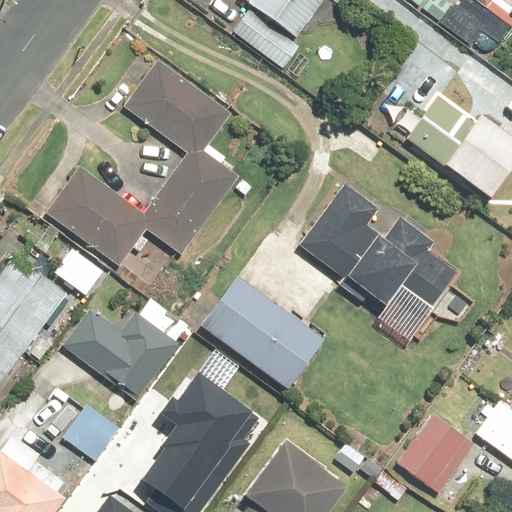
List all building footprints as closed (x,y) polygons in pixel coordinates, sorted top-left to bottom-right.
[(230,33),(281,71),(298,48),(291,43),(323,0),(236,0),(248,9),(230,33)] [(439,0),(403,0),(436,24),(449,7),(439,0)] [(511,0),(463,0),(509,32),(511,26),(511,0)] [(78,167),(43,214),(117,268),(144,231),(178,257),(237,179),(201,152),(228,115),(157,62),(122,109),(184,155),(140,213),(78,167)] [(511,144),(440,90),(401,140),(485,203),(511,167),(511,144)] [(344,179),(296,249),(339,279),(334,285),(377,314),(389,296),(423,319),(456,273),(426,252),(432,243),(396,218),(381,238),(364,226),(380,204),(344,179)] [(69,249),(50,274),(82,298),(101,272),(69,249)] [(11,254),(0,269),(0,384),(66,295),(11,254)] [(233,274),(195,325),(284,392),(322,340),(233,274)] [(85,310),(59,347),(135,402),(178,342),(135,311),(118,334),(85,310)] [(179,417),(136,479),(149,488),(141,500),(158,511),(190,511),(258,416),(194,371),(175,399),(168,395),(161,405),(179,417)] [(475,409),(460,396),(443,416),(458,428),(475,409)] [(84,405),(59,439),(93,464),(119,430),(84,405)] [(511,421),(489,406),(470,435),(511,463),(511,421)] [(432,415),(394,464),(437,496),(474,448),(432,415)] [(128,426),(94,472),(120,490),(153,445),(128,426)] [(324,511),(341,490),(279,444),(238,499),(248,506),(243,511),(324,511)] [(53,511),(62,501),(0,455),(0,511),(53,511)] [(383,470),(371,484),(395,505),(407,491),(383,470)] [(127,511),(107,497),(96,511),(127,511)]
